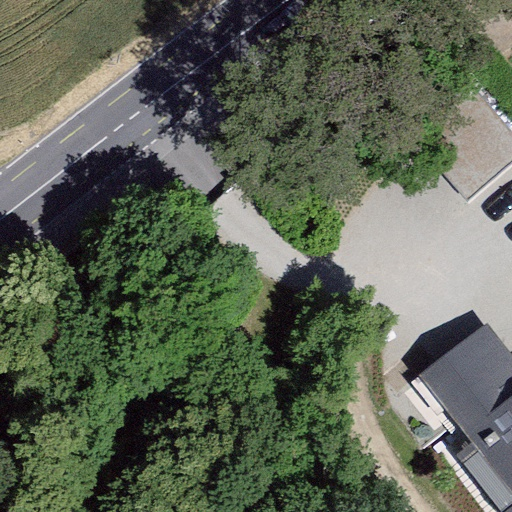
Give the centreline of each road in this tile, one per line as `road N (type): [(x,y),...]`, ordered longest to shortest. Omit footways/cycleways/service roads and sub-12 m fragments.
road 1 (primary): [(0,254),(322,0)]
road 2 (unknown): [(157,130),(226,201),(335,287),(433,329)]
